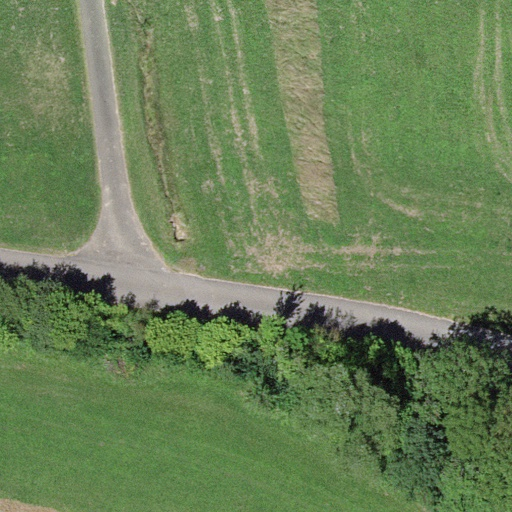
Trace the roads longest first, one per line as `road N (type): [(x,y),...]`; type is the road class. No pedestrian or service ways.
road 1 (track): [(511,365),(120,280),(0,264)]
road 2 (track): [(120,280),(85,0)]
